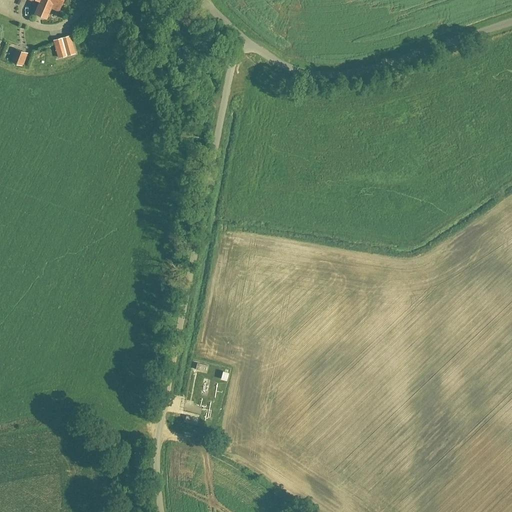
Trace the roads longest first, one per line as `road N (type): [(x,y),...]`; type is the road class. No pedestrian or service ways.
road 1 (unclassified): [(166,511),(155,431),(237,32)]
road 2 (residential): [(511,18),(351,72),(290,74),(237,32)]
